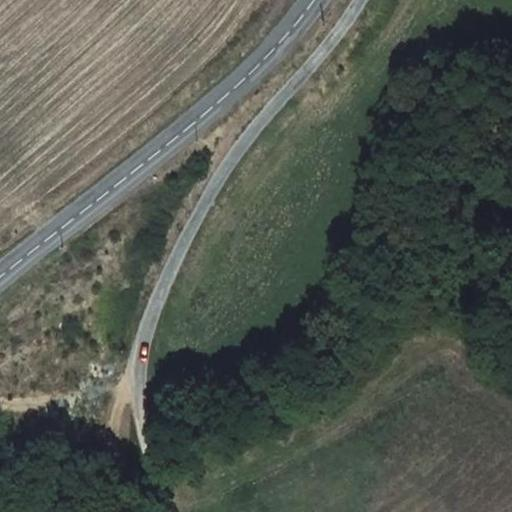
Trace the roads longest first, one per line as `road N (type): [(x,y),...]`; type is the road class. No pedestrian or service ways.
road 1 (unclassified): [(349,0),(211,179),(138,347),(144,431),(169,511)]
road 2 (tertiary): [(307,0),(200,118),(0,276)]
road 3 (track): [(104,511),(106,455),(138,347)]
